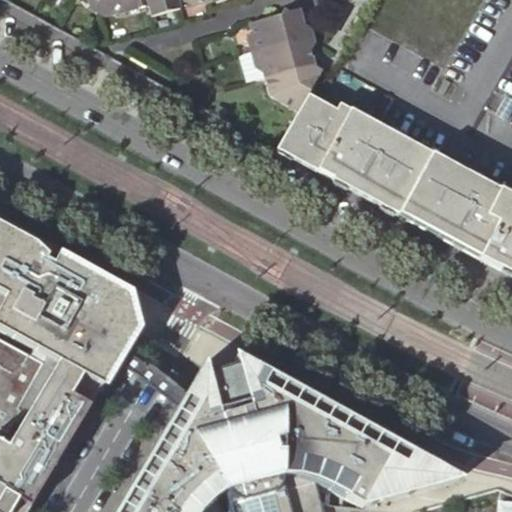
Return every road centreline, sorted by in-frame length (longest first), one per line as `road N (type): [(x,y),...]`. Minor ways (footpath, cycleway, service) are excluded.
road 1 (primary): [(511,336),(0,56)]
road 2 (primary): [(209,279),(433,408),(511,442)]
road 3 (unclassified): [(71,511),(209,279)]
road 4 (primary): [(0,163),(209,279)]
